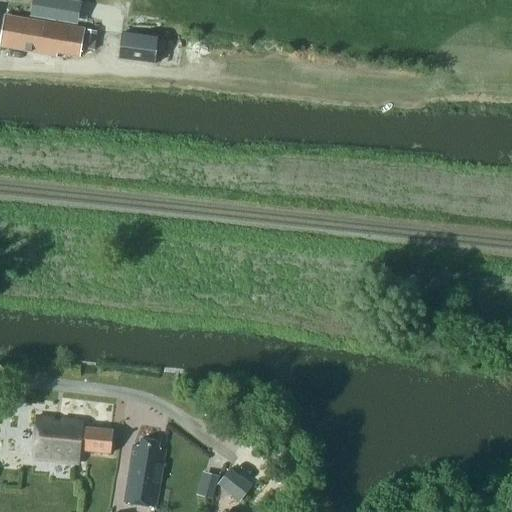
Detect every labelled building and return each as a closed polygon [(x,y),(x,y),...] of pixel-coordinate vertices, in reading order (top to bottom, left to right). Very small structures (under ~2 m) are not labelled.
[(0,41),(0,46),(57,56),(58,52),(80,56),(85,28),(5,13),(0,41)] [(98,32),(86,30),(83,49),(95,51),(98,32)] [(122,34),(120,51),(119,59),(156,64),(156,59),(159,39),(122,34)] [(81,451),(111,454),(114,431),(82,427),(82,423),(37,418),(33,458),(80,463),(81,451)] [(125,502),(156,508),(166,451),(158,448),(160,441),(141,438),(140,446),(134,445),(125,502)] [(252,487),(253,486),(233,469),(231,468),(218,485),(219,485),(236,499),(240,502),(252,487)]
